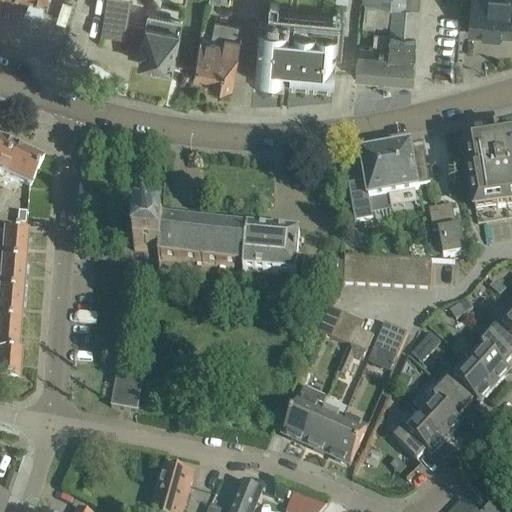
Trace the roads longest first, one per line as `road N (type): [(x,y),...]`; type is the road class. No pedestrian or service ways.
road 1 (secondary): [(72,103),(167,129),(314,135),(511,91)]
road 2 (residential): [(368,511),(264,466),(51,426)]
road 3 (residential): [(51,426),(72,103)]
road 4 (residential): [(415,511),(511,413)]
